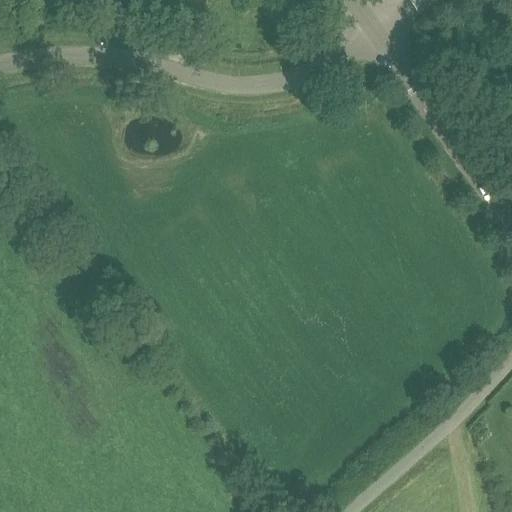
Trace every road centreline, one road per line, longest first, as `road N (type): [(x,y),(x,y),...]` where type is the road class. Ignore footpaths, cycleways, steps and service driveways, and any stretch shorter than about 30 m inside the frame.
road 1 (unclassified): [(0,63),(82,54),(257,83),(292,78),(380,35)]
road 2 (unclassified): [(346,511),(511,345)]
road 3 (unclassified): [(511,227),(380,35)]
